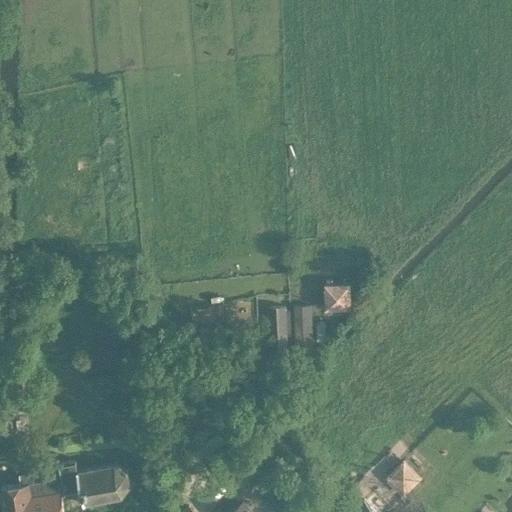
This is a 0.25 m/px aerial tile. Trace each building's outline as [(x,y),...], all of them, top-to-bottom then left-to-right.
[(326,308),(352,308),(352,281),(325,281),(326,308)] [(286,335),(291,335),(290,310),(285,311),(285,306),(272,306),(274,352),(287,352),(286,335)] [(310,352),(308,309),(294,309),(296,353),(310,352)] [(226,449),(242,467),(255,456),(239,438),(226,449)] [(114,460),(113,464),(105,465),(105,462),(102,463),(102,466),(96,467),(95,464),(93,465),(93,468),(86,469),(86,466),(83,466),(83,470),(77,471),(75,459),(58,462),(64,495),(81,492),(84,504),(90,502),(91,506),(93,505),(93,502),(100,501),(101,504),(103,504),(103,500),(110,499),(110,502),(113,502),(112,498),(120,497),(122,500),(124,499),(122,495),(129,486),(133,487),(133,484),(129,483),(127,473),(130,471),(129,468),(125,471),(116,465),(117,461),(114,460)] [(403,460),(386,478),(403,494),(420,477),(403,460)] [(62,511),(59,490),(58,477),(34,481),(33,472),(19,473),(20,482),(0,485),(4,511),(62,511)] [(375,511),(364,500),(351,511),(375,511)]
